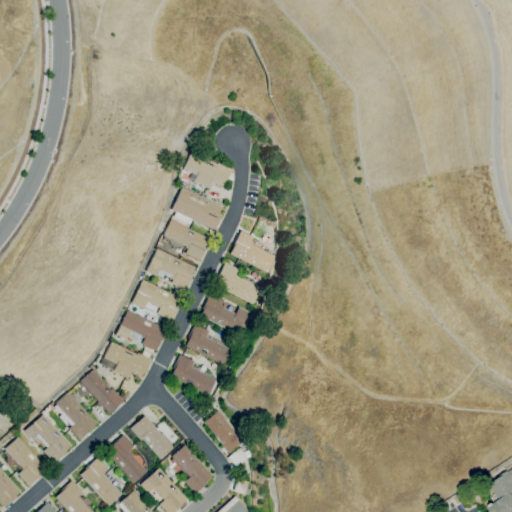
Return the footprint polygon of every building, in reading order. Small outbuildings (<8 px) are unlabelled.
[(207,189),(192,182),(193,181),(189,179),(190,177),(189,174),(183,171),(183,169),(191,152),(216,165),(217,164),(230,170),(223,184),(222,183),(220,187),(212,183),(211,184),(210,183),(207,189)] [(213,229),(201,223),(200,225),(170,211),(181,188),(221,207),(217,214),(220,215),(213,229)] [(198,261),(184,254),(186,249),(184,248),(184,247),(162,236),(170,220),(207,239),(204,246),(205,246),(198,261)] [(266,274),(228,255),(232,248),(230,247),(238,231),(253,239),(249,246),(263,253),(267,246),(277,251),(266,274)] [(184,290),(169,283),(171,280),(169,279),(171,276),(169,275),(168,278),(163,275),(164,273),(158,270),(158,271),(162,273),(160,278),(156,276),(155,277),(144,272),(156,249),(193,268),(190,275),(191,275),(184,290)] [(251,305),(212,285),(223,263),(237,270),(234,276),(259,289),(251,305)] [(169,321),(155,314),(158,308),(145,302),(142,309),(130,303),(141,280),(180,299),(169,321)] [(236,335),(199,316),(202,309),(201,309),(209,294),(222,300),(219,306),(234,314),(237,307),(248,312),(236,335)] [(154,352),(140,345),(143,338),(129,331),(124,340),(120,338),(119,339),(117,338),(117,337),(114,336),(126,310),(164,329),(160,336),(161,337),(154,352)] [(222,365),(184,346),(188,339),(186,338),(193,325),(208,332),(205,337),(230,350),(222,365)] [(126,379),(111,372),(112,371),(99,364),(110,342),(135,355),(136,353),(150,360),(142,374),(141,374),(139,377),(130,372),(126,379)] [(206,395),(169,377),(173,369),(171,368),(178,354),(193,361),(191,364),(194,365),(192,369),(214,380),(206,395)] [(108,414),(79,382),(92,370),(109,390),(111,389),(122,401),(108,414)] [(78,440),(67,428),(70,426),(66,421),(64,424),(58,417),(60,415),(53,407),(55,405),(54,404),(67,392),(95,424),(89,430),(78,440)] [(228,454),(202,422),(216,411),(242,443),(228,454)] [(52,463),(42,451),(46,448),(44,446),(42,448),(38,442),(36,444),(32,439),(31,440),(23,431),(42,414),(70,446),(64,451),(65,453),(52,463)] [(159,460),(141,440),(139,441),(128,429),(143,416),(172,448),(159,460)] [(132,484),(104,452),(110,447),(109,446),(121,435),(132,448),(127,452),(145,472),(132,484)] [(28,486),(17,474),(22,470),(3,449),(17,437),(44,469),(39,474),(40,475),(28,486)] [(193,494),(183,482),(188,477),(181,470),(177,475),(171,468),(176,464),(169,457),(182,445),(211,477),(203,483),(204,484),(193,494)] [(235,468),(227,458),(239,448),(247,458),(243,461),(245,464),(240,467),(239,465),(235,468)] [(107,506),(79,475),(84,470),(84,469),(96,458),(106,470),(102,474),(103,475),(104,474),(110,480),(112,478),(117,483),(115,486),(120,491),(118,493),(120,494),(107,506)] [(511,511),(492,511),(489,507),(496,502),(493,498),(494,495),(496,493),(490,484),(501,477),(500,475),(507,471),(505,469),(511,463),(511,511)] [(173,511),(163,511),(158,505),(162,500),(152,488),(146,493),(139,485),(157,468),(186,500),(179,505),(180,506),(173,511)] [(2,509),(0,506),(0,470),(20,492),(2,509)] [(248,495),(245,494),(245,495),(232,491),(236,479),(248,482),(246,489),(250,490),(248,495)] [(66,511),(53,497),(59,492),(58,491),(70,480),(81,493),(76,497),(88,511),(66,511)] [(121,511),(124,509),(119,503),(132,491),(150,511),(121,511)] [(215,511),(234,496),(248,511),(215,511)] [(35,511),(45,503),(53,511),(35,511)]
